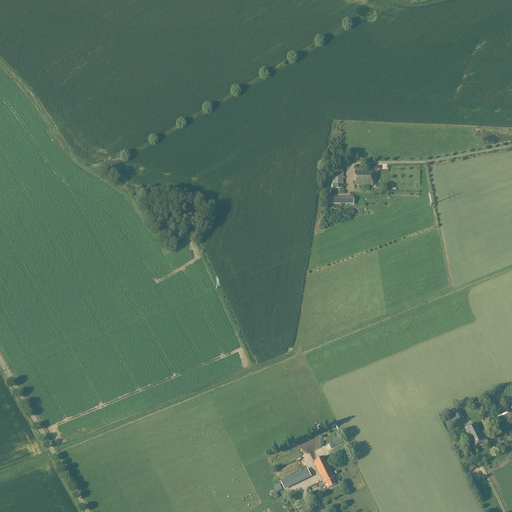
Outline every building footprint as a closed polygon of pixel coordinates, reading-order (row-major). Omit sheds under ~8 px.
[(355,172),(355,185),(373,186),(373,173),(362,172),(362,169),(355,169),(355,172)] [(332,174),(332,189),(344,189),(344,174),(335,174),(332,174)] [(484,418),(482,419),(487,430),(509,419),(511,418),(509,415),(506,408),(492,414),(491,412),(483,416),(484,418)] [(460,411),(449,416),(452,424),(464,418),(460,411)] [(476,424),(465,429),(474,447),(485,442),(476,424)] [(325,457),(314,462),(323,481),(324,481),(325,483),(328,489),(337,485),(340,483),(337,478),(336,478),(334,476),(325,457)] [(307,469),(281,482),(284,490),(311,476),(307,469)]
